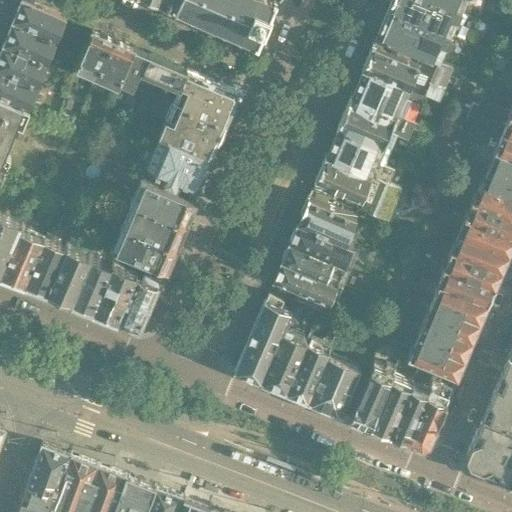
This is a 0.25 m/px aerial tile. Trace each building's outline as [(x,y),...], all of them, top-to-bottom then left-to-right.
[(30,0),(20,0),(12,19),(57,38),(66,16),(30,0)] [(276,1),(273,0),(150,0),(256,45),(262,32),(263,33),(271,14),(270,14),(276,1)] [(459,7),(453,4),(442,0),(390,0),(388,7),(448,33),(459,7)] [(437,59),(448,33),(388,7),(377,33),(398,43),(420,52),(430,56),(437,59)] [(12,19),(3,42),(48,61),(57,38),(12,19)] [(126,63),(133,45),(92,27),(76,64),(118,82),(119,80),(126,63)] [(452,66),(437,59),(430,56),(420,52),(416,60),(395,50),(398,43),(377,33),(376,34),(377,34),(374,42),(372,41),(363,63),(426,91),(439,96),(452,66)] [(3,42),(0,49),(0,67),(39,83),(48,61),(3,42)] [(186,68),(133,45),(126,63),(119,80),(132,85),(139,68),(178,85),(186,68)] [(363,66),(352,93),(403,115),(410,99),(421,104),(426,91),(363,63),(362,65),(363,66)] [(0,95),(23,105),(29,107),(39,83),(0,67),(0,95)] [(232,104),(237,94),(242,92),(240,87),(235,89),(186,68),(178,85),(180,85),(181,83),(188,86),(180,104),(225,123),(233,105),(232,104)] [(498,96),(504,79),(496,76),(490,93),(498,96)] [(338,125),(338,126),(389,148),(396,132),(407,137),(412,126),(417,128),(419,122),(403,115),(352,93),(351,93),(337,125),(338,125)] [(0,95),(0,162),(23,105),(0,95)] [(484,109),(499,115),(502,107),(487,101),(484,109)] [(502,124),(475,113),(478,105),(472,103),(465,117),(498,132),(502,124)] [(217,141),(225,123),(180,104),(173,120),(164,116),(158,131),(210,154),(216,141),(217,141)] [(511,155),(511,112),(507,111),(502,124),(498,132),(496,138),(493,146),(492,147),(498,149),(511,155)] [(338,126),(326,153),(326,154),(388,181),(394,168),(383,163),(389,148),(338,126)] [(493,146),(496,138),(475,129),(472,137),(493,146)] [(203,173),(211,154),(210,154),(158,131),(157,131),(143,164),(160,171),(157,179),(177,187),(179,182),(192,187),(197,185),(202,173),(203,173)] [(469,166),(475,150),(468,147),(462,163),(469,166)] [(511,155),(498,149),(493,161),(488,158),(485,164),(491,167),(511,176),(511,155)] [(401,187),(388,182),(388,181),(326,154),(326,153),(325,152),(315,176),(316,177),(313,185),(333,194),(337,185),(348,190),(344,199),(388,218),(401,187)] [(511,176),(491,167),(486,177),(481,175),(477,183),(482,185),(511,197),(511,176)] [(194,196),(189,194),(189,193),(177,187),(157,179),(143,173),(133,197),(139,199),(185,217),(194,196)] [(448,203),(457,181),(449,178),(441,200),(448,203)] [(511,197),(482,185),(478,195),(472,192),(468,201),(474,203),(511,218),(511,197)] [(54,213),(61,196),(37,187),(30,204),(54,213)] [(307,193),(296,220),(344,241),(354,215),(307,193)] [(185,217),(139,199),(137,203),(132,201),(124,219),(175,241),(182,223),(185,217)] [(511,218),(474,203),(471,211),(465,209),(462,216),(511,237),(511,218)] [(3,212),(0,218),(0,270),(20,225),(22,219),(3,212)] [(440,232),(447,215),(440,212),(433,229),(440,232)] [(511,240),(511,237),(462,216),(458,225),(464,227),(460,236),(506,256),(511,240)] [(175,241),(124,219),(114,244),(165,265),(175,241)] [(344,241),(296,220),(288,239),(343,263),(350,245),(344,241)] [(20,225),(0,270),(0,272),(24,282),(43,234),(20,225)] [(43,234),(24,282),(45,290),(65,243),(43,234)] [(444,243),(429,236),(425,245),(440,251),(444,243)] [(506,256),(460,236),(457,244),(451,242),(448,250),(499,272),(506,256)] [(343,263),(288,239),(281,258),(335,282),(343,263)] [(65,243),(45,290),(68,300),(88,254),(89,252),(65,243)] [(499,272),(448,250),(444,259),(450,261),(446,269),(492,288),(499,272)] [(88,254),(68,300),(90,308),(109,263),(88,254)] [(335,282),(281,258),(273,276),(298,286),(299,287),(324,298),(327,299),(328,299),(335,282)] [(109,263),(90,308),(113,318),(131,273),(133,270),(110,261),(109,263)] [(420,282),(427,265),(420,263),(413,279),(420,282)] [(492,288),(446,269),(441,266),(438,274),(443,277),(439,285),(485,305),(492,288)] [(139,270),(137,275),(157,284),(159,278),(139,270)] [(131,273),(113,318),(138,328),(157,284),(137,275),(131,273)] [(388,283),(382,299),(393,303),(395,298),(399,288),(389,284),(388,283)] [(485,305),(439,285),(435,283),(431,292),(440,296),(436,305),(477,323),(485,305)] [(327,299),(324,298),(299,287),(298,286),(292,298),(321,311),(327,299)] [(261,378),(281,330),(291,307),(264,296),(234,367),(261,378)] [(405,319),(412,301),(405,299),(398,316),(405,319)] [(477,323),(436,305),(433,314),(424,310),(420,319),(470,340),(477,323)] [(470,340),(420,319),(416,328),(425,332),(422,340),(463,358),(470,340)] [(281,330),(261,378),(286,388),(306,340),(281,330)] [(390,342),(393,335),(385,332),(382,340),(390,342)] [(307,397),(326,352),(327,349),(306,340),(286,388),(307,397)] [(463,358),(422,340),(418,347),(411,344),(407,353),(456,374),(463,358)] [(341,410),(358,366),(346,360),(326,352),(307,397),(341,410)] [(466,454),(469,462),(507,479),(511,467),(511,354),(508,353),(477,427),(466,454)] [(368,367),(349,413),(372,423),(390,378),(391,378),(395,368),(386,363),(382,372),(368,367)] [(427,391),(407,438),(421,443),(428,441),(452,385),(433,377),(427,391)] [(390,378),(372,423),(392,431),(411,387),(391,378),(390,378)] [(411,387),(392,431),(407,438),(427,391),(412,384),(411,387)] [(56,491),(71,451),(42,440),(27,480),(56,491)] [(54,511),(80,511),(100,462),(71,451),(56,491),(52,502),(49,510),(54,511)] [(111,511),(127,472),(100,462),(80,511),(111,511)] [(143,511),(155,482),(127,472),(111,511),(143,511)] [(37,511),(40,506),(47,508),(47,510),(48,511),(49,510),(52,502),(56,491),(27,480),(14,511),(37,511)] [(176,511),(184,493),(155,482),(143,511),(176,511)] [(176,511),(207,511),(211,503),(184,493),(176,511)] [(234,511),(211,503),(207,511),(234,511)]
